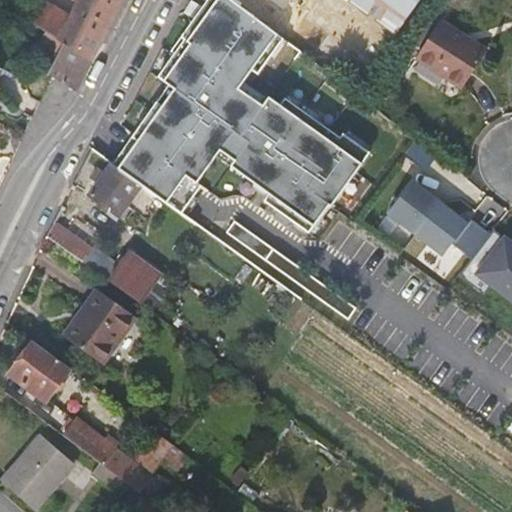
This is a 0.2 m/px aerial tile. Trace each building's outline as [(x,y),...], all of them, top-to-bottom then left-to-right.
[(78,0),(70,16),(45,0),(37,0),(27,19),(46,31),(65,44),(94,55),(111,18),(121,0),(78,0)] [(111,166),(138,184),(182,213),(202,184),(197,181),(216,157),(267,195),(263,200),(310,233),(369,151),(287,97),(282,105),(270,97),(263,106),(239,90),(251,70),(258,75),(284,39),(232,0),(207,0),(153,75),(167,84),(111,166)] [(347,0),(394,34),(416,0),(347,0)] [(408,48),(415,52),(442,12),(435,7),(408,48)] [(441,21),(416,59),(462,89),(487,51),(441,21)] [(55,62),(65,44),(46,31),(35,51),(55,62)] [(50,74),(76,91),(94,55),(65,44),(55,62),(50,74)] [(404,153),(424,168),(435,154),(414,139),(404,153)] [(111,166),(107,163),(87,192),(117,214),(138,184),(111,166)] [(387,214),(415,235),(440,202),(412,181),(387,214)] [(440,202),(415,235),(442,256),(452,244),(471,258),(490,234),(471,220),(467,224),(440,202)] [(54,222),(46,237),(140,305),(141,303),(160,277),(161,276),(129,253),(119,267),(94,248),(92,250),(54,222)] [(511,301),(511,244),(493,230),(490,234),(471,258),(458,275),(473,287),(480,277),(511,301)] [(160,277),(141,303),(152,312),(171,285),(160,277)] [(103,365),(136,318),(97,290),(64,336),(103,365)] [(71,369),(34,342),(9,374),(47,402),(71,369)] [(511,448),(428,390),(427,472),(483,511),(506,511),(511,504),(511,448)] [(129,424),(149,438),(154,431),(134,416),(129,424)] [(60,429),(65,433),(73,422),(69,418),(60,429)] [(114,474),(127,457),(116,448),(119,444),(108,436),(105,440),(76,418),(73,422),(65,433),(63,436),(99,463),(90,476),(116,495),(125,483),(114,474)] [(134,458),(153,474),(163,461),(174,446),(154,431),(149,438),(134,458)] [(34,510),(75,464),(42,436),(2,482),(34,510)] [(174,446),(163,461),(177,472),(189,457),(174,446)] [(152,476),(127,457),(114,474),(125,483),(139,493),(152,476)] [(231,480),(237,485),(247,472),(241,468),(231,480)]
